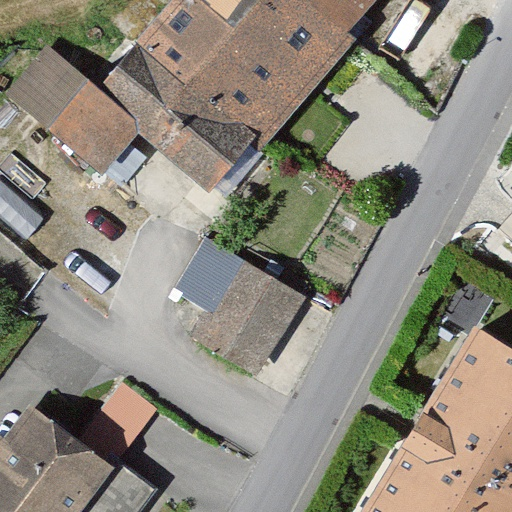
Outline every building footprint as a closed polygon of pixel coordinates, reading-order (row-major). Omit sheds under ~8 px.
[(366,12),(375,0),(154,0),(89,83),(139,121),(232,196),(376,20),(366,12)] [(109,161),(139,121),(89,83),(58,122),(109,161)] [(311,286),(212,233),(180,292),(205,306),(191,332),(264,371),(311,286)] [(511,511),(511,329),(491,317),(375,511),(511,511)] [(151,396),(122,374),(79,430),(108,452),(151,396)] [(79,430),(55,408),(0,476),(0,511),(84,511),(124,463),(108,452),(79,430)]
